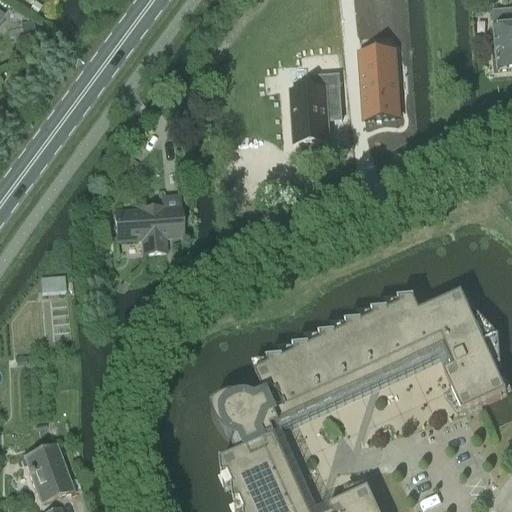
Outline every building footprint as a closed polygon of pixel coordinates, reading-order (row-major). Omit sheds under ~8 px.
[(511,73),(511,12),(491,14),(493,30),(492,31),(496,75),(511,73)] [(357,40),(363,99),(397,95),(391,37),(357,40)] [(341,112),(337,68),(309,70),(310,82),(289,84),(294,138),(329,135),(327,114),(341,112)] [(110,171),(129,186),(142,169),(123,154),(110,171)] [(503,174),(491,184),(499,191),(510,181),(503,174)] [(140,215),(114,217),(116,245),(142,243),(144,257),(167,256),(166,241),(183,240),(180,198),(162,199),(163,211),(140,212),(140,215)] [(111,275),(112,273),(111,269),(108,267),(104,268),(102,271),(103,275),(106,277),(110,277),(111,275)] [(64,279),(40,281),(41,297),(65,295),(64,279)] [(231,443),(234,445),(236,440),(244,443),(247,452),(223,463),(223,462),(221,463),(223,479),(224,479),(224,478),(230,477),(236,490),(235,490),(235,489),(233,489),(235,505),(236,505),(236,504),(242,503),(245,511),(378,511),(369,491),(328,510),(328,511),(309,511),(273,432),(444,355),(452,371),(444,374),(463,416),(470,412),(487,405),(507,396),(495,369),(500,367),(500,369),(501,369),(499,340),(479,319),(478,320),(479,322),(475,324),(463,297),(420,316),(414,304),(415,304),(415,302),(399,304),(399,305),(400,305),(400,311),(388,316),(387,316),(388,316),(389,315),(389,314),(373,316),(373,317),(374,317),(374,322),(362,328),(361,328),(362,327),(363,327),(363,326),(346,327),(346,329),(348,329),(348,334),(335,340),(335,339),(337,339),(337,338),(320,339),(320,341),(322,340),(322,346),(309,352),(309,351),(310,351),(310,350),(294,351),(294,353),(295,352),(296,358),(283,364),(283,363),(284,363),(284,361),(268,363),(268,364),(269,364),(270,370),(256,376),(267,400),(258,404),(251,402),(253,397),(249,396),(245,395),(241,395),(237,395),(234,396),(230,397),(226,398),(223,399),(219,401),(216,403),(213,406),(210,408),(210,412),(211,416),(212,419),(214,423),(215,426),(217,430),(220,433),(222,436),(225,438),(228,441),(231,443)] [(43,507),(73,496),(56,450),(25,462),(31,476),(29,477),(35,493),(37,492),(43,507)]
